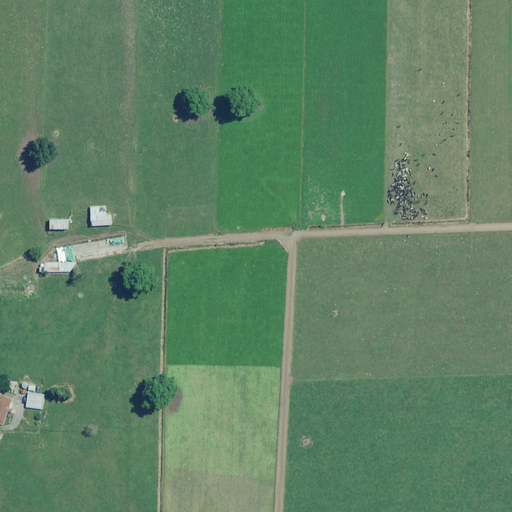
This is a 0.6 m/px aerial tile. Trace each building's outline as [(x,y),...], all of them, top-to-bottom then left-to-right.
[(106,216),(106,207),(90,207),(91,226),(111,225),(111,215),(106,216)] [(69,220),(49,220),(49,230),(69,230),(69,220)] [(75,272),(75,263),(44,263),(44,268),(38,268),(38,273),(75,272)] [(44,395),(27,393),(25,408),(42,410),(44,395)] [(12,398),(0,394),(0,424),(2,425),(7,412),(11,413),(12,407),(9,406),(12,398)]
